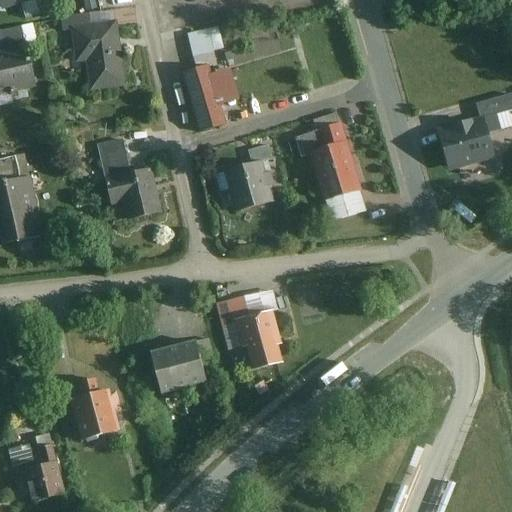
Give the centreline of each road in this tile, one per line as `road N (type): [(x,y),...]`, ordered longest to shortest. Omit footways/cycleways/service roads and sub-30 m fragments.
road 1 (residential): [(196,511),(471,287)]
road 2 (residential): [(206,276),(432,245)]
road 3 (residential): [(385,89),(180,151)]
road 4 (residential): [(0,301),(206,276)]
road 5 (residential): [(432,245),(385,89)]
road 6 (residential): [(180,151),(141,0)]
road 7 (residential): [(206,276),(180,151)]
